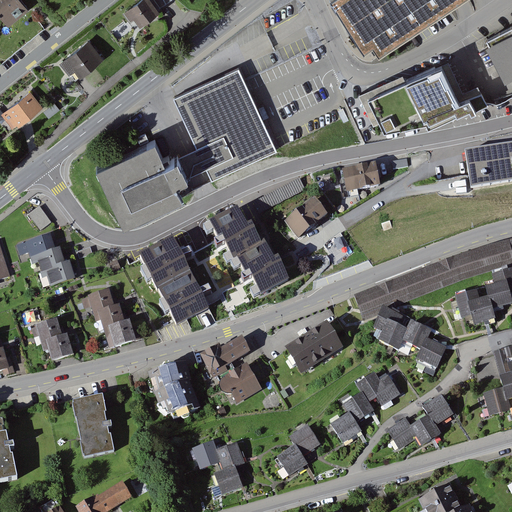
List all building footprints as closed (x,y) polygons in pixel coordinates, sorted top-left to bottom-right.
[(0,0),(0,12),(7,22),(26,7),(19,0),(0,0)] [(147,0),(145,0),(126,15),(130,21),(135,18),(141,26),(158,14),(147,0)] [(332,0),(330,2),(347,28),(364,55),(373,49),(379,58),(462,0),(332,0)] [(511,29),(484,44),(506,84),(511,80),(511,29)] [(87,42),(61,63),(74,79),(101,58),(87,42)] [(435,66),(368,98),(385,132),(426,124),(428,129),(469,109),(475,122),(481,121),(500,114),(497,105),(486,103),(480,91),(453,104),(435,66)] [(238,67),(174,97),(212,179),(277,150),(244,80),(238,67)] [(30,94),(4,115),(15,129),(41,108),(30,94)] [(124,155),(97,167),(124,224),(181,198),(175,183),(188,177),(178,156),(172,159),(169,154),(162,157),(155,140),(138,148),(135,143),(121,149),(124,155)] [(511,141),(466,148),(471,187),(511,179),(511,141)] [(375,167),(354,171),(358,190),(379,186),(377,178),(381,177),(379,170),(376,170),(375,167)] [(354,171),(344,173),(348,192),(358,190),(354,171)] [(298,184),(255,200),(259,210),(301,193),(298,184)] [(315,201),(286,222),(297,238),(327,215),(320,206),(320,207),(315,201)] [(30,214),(41,230),(52,223),(40,207),(30,214)] [(239,209),(212,224),(220,241),(216,243),(220,250),(229,245),(236,258),(239,257),(262,245),(253,226),(249,228),(239,209)] [(37,258),(54,252),(49,237),(19,247),(22,256),(30,253),(32,259),(37,258)] [(173,238),(138,256),(143,267),(141,268),(148,281),(151,279),(157,289),(159,288),(191,272),(183,254),(190,250),(188,247),(180,251),(173,238)] [(414,272),(355,296),(362,320),(380,314),(384,307),(390,310),(400,307),(399,305),(451,285),(485,273),(511,263),(511,249),(511,244),(511,243),(511,238),(509,239),(495,243),(476,249),(448,259),(414,272)] [(266,243),(262,245),(239,257),(247,274),(243,276),(246,282),(254,277),(262,293),(290,279),(280,259),(276,261),(266,243)] [(90,248),(77,252),(79,259),(93,255),(90,248)] [(0,280),(8,278),(0,251),(0,280)] [(47,271),(64,266),(58,251),(54,252),(37,258),(42,273),(47,271)] [(117,262),(110,265),(113,272),(120,268),(117,262)] [(47,271),(52,287),(73,280),(68,264),(64,266),(47,271)] [(511,268),(492,274),(494,283),(507,279),(511,294),(511,293),(511,268)] [(200,288),(191,272),(159,288),(163,297),(159,299),(165,311),(169,309),(177,323),(210,307),(203,292),(210,288),(208,284),(200,288)] [(262,293),(254,277),(246,282),(224,293),(232,309),(262,293)] [(507,279),(494,283),(486,285),(489,295),(493,308),(511,302),(511,298),(511,294),(507,279)] [(469,300),(480,297),(477,288),(455,294),(462,318),(473,315),(469,300)] [(90,299),(95,316),(100,314),(113,310),(108,293),(90,299)] [(64,295),(54,298),(56,303),(65,300),(64,295)] [(493,308),(489,295),(480,297),(469,300),(473,315),(475,324),(496,319),(493,308)] [(374,327),(383,331),(389,319),(400,324),(404,316),(390,310),(384,307),(380,314),(374,327)] [(113,310),(100,314),(106,331),(110,330),(124,326),(118,309),(113,310)] [(398,348),(408,328),(400,324),(389,319),(383,331),(379,339),(398,348)] [(421,348),(426,338),(431,329),(412,320),(408,328),(398,348),(409,353),(413,344),(421,348)] [(62,340),(56,322),(37,328),(43,346),(48,344),(62,340)] [(124,326),(110,330),(116,347),(134,341),(128,324),(124,326)] [(323,326),(280,354),(296,379),(340,350),(323,326)] [(48,344),(53,361),(72,355),(66,338),(62,340),(48,344)] [(446,347),(426,338),(421,348),(415,363),(426,367),(424,372),(434,376),(446,347)] [(482,392),(488,417),(511,410),(511,408),(510,400),(511,399),(511,338),(511,339),(511,343),(511,346),(494,352),(503,386),(482,392)] [(215,347),(197,359),(211,381),(226,372),(224,369),(247,354),(237,339),(218,351),(215,347)] [(2,352),(0,352),(0,371),(3,371),(4,376),(14,373),(12,367),(7,368),(2,352)] [(185,363),(150,374),(165,422),(200,411),(185,363)] [(255,378),(264,375),(261,363),(252,366),(255,378)] [(244,367),(215,388),(222,399),(228,395),(236,407),(260,390),(244,367)] [(370,388),(381,381),(375,371),(356,383),(362,392),(368,402),(376,398),(370,388)] [(400,394),(388,376),(381,381),(370,388),(376,398),(382,406),(400,394)] [(349,412),(356,423),(374,411),(368,402),(362,392),(344,404),(349,412)] [(103,394),(72,400),(76,421),(84,459),(116,452),(111,432),(108,433),(107,426),(112,425),(111,420),(106,421),(103,410),(106,409),(103,394)] [(441,395),(424,406),(429,414),(435,425),(453,413),(441,395)] [(224,407),(218,409),(221,416),(226,413),(224,407)] [(349,412),(331,423),(343,442),(361,431),(356,423),(349,412)] [(435,425),(429,414),(410,426),(417,438),(422,445),(441,434),(435,425)] [(4,415),(0,416),(0,482),(19,478),(13,453),(10,454),(9,447),(14,446),(13,441),(8,442),(5,431),(7,431),(4,415)] [(417,438),(410,426),(405,418),(387,429),(400,449),(417,438)] [(295,445),(302,456),(320,445),(307,425),(289,436),(295,445)] [(213,440),(192,448),(200,470),(221,462),(216,449),(213,440)] [(237,441),(216,449),(221,462),(224,470),(236,466),(245,463),(237,441)] [(295,445),(277,456),(289,475),(307,464),(302,456),(295,445)] [(224,470),(215,473),(223,495),(244,488),(236,466),(224,470)] [(98,494),(77,507),(80,511),(106,511),(132,497),(122,481),(99,495),(98,494)] [(429,493),(419,498),(426,511),(472,511),(469,505),(462,508),(449,483),(438,489),(435,488),(430,490),(429,493)] [(40,507),(42,511),(49,511),(59,506),(55,498),(40,507)]
